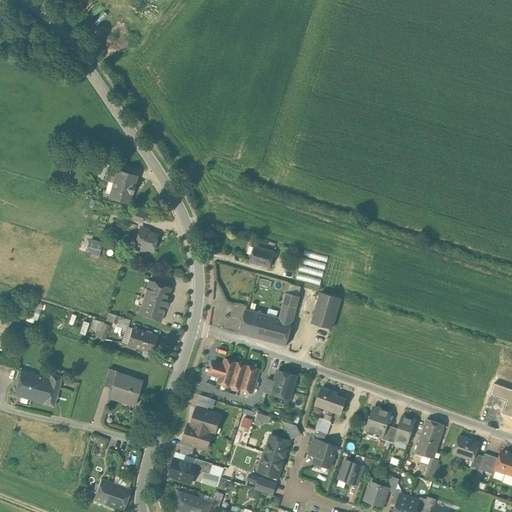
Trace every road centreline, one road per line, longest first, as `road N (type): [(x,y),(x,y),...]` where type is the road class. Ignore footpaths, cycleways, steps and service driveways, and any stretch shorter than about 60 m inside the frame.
road 1 (secondary): [(193,326),(198,283),(183,216),(75,51),(29,0)]
road 2 (residential): [(193,326),(511,436)]
road 3 (residential): [(151,449),(0,407)]
road 4 (secondary): [(151,449),(193,326)]
